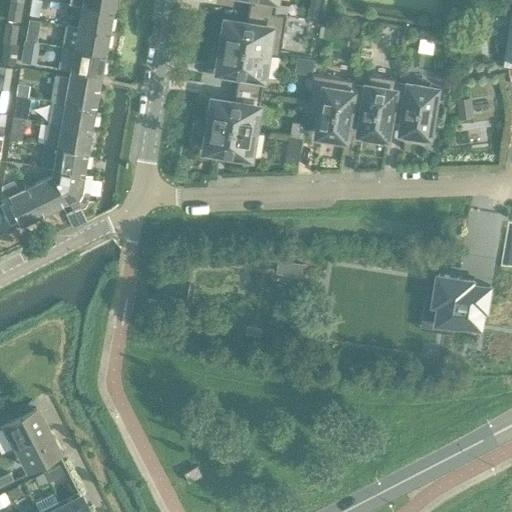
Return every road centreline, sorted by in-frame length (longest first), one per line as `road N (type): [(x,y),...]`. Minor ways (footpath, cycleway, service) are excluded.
road 1 (unclassified): [(136,211),(197,196),(511,184)]
road 2 (residential): [(136,211),(173,0)]
road 3 (tertiary): [(344,511),(511,425)]
road 4 (residential): [(0,279),(136,211)]
